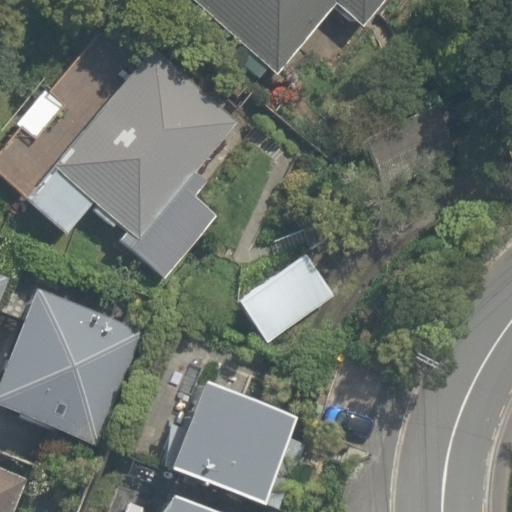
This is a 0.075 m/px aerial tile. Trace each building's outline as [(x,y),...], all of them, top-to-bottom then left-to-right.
[(174,0),(254,75),(322,3),(346,26),(370,0),(174,0)] [(221,120),(115,39),(63,107),(24,77),(0,108),(0,202),(50,241),(70,215),(157,282),(209,213),(172,185),(221,120)] [(321,292),(281,244),(212,303),(252,350),(321,292)] [(4,282),(0,290),(0,407),(84,440),(127,330),(4,282)] [(254,409),(152,369),(118,457),(220,496),(254,409)] [(184,511),(101,475),(84,511),(184,511)] [(0,511),(1,511),(14,482),(0,476),(0,511)]
